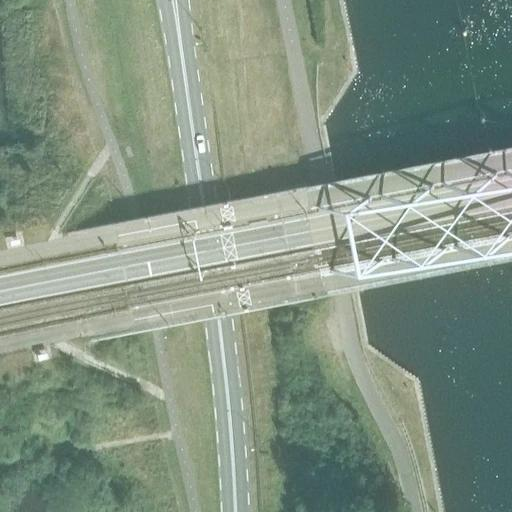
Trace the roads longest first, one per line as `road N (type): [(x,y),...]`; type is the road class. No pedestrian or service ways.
road 1 (unclassified): [(0,345),(511,244)]
road 2 (primary): [(0,291),(511,190)]
road 3 (primary): [(232,511),(221,343),(173,0)]
